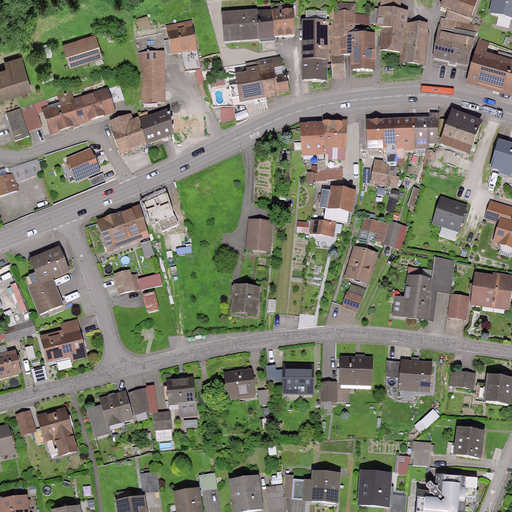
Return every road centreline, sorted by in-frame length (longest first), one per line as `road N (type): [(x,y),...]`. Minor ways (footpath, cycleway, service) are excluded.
road 1 (primary): [(131,188),(324,104),(425,94),(511,115)]
road 2 (residential): [(120,370),(325,329),(511,353)]
road 3 (residential): [(131,188),(98,131),(0,148)]
road 4 (residential): [(69,215),(120,370)]
road 5 (residential): [(0,402),(120,370)]
